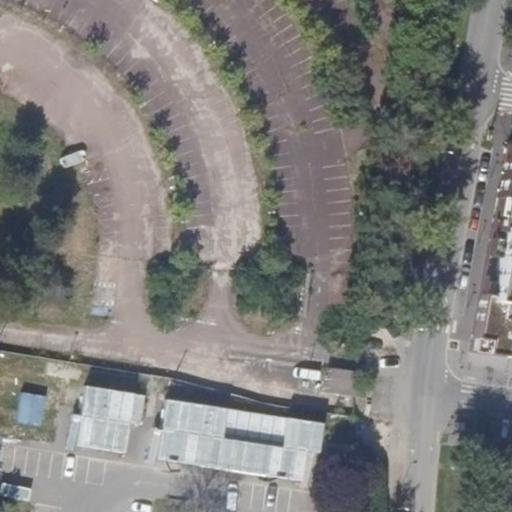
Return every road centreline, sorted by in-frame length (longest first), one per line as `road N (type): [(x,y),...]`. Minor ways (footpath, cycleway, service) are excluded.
road 1 (residential): [(483,92),(439,399)]
road 2 (unknown): [(221,364),(94,490),(86,511)]
